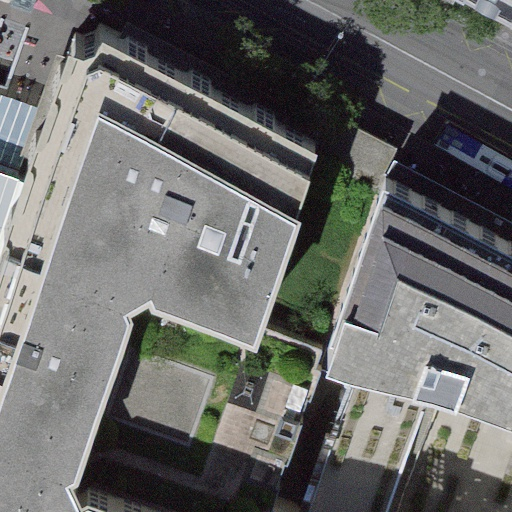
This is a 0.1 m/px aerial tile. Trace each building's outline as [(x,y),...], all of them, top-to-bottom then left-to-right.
[(249,303),(313,135),(203,81),(94,28),(87,44),(75,48),(59,41),(12,178),(0,211),(0,511),(221,511),(56,448),(125,258),(249,303)] [(56,448),(221,511),(262,511),(295,427),(329,332),(388,172),(313,135),(249,303),(125,258),(56,448)] [(511,238),(388,172),(329,332),(448,373),(495,389),(511,394),(511,238)] [(0,211),(12,178),(0,173),(0,211)] [(295,427),(414,469),(448,373),(329,332),(295,427)] [(398,511),(414,469),(295,427),(262,511),(398,511)]
